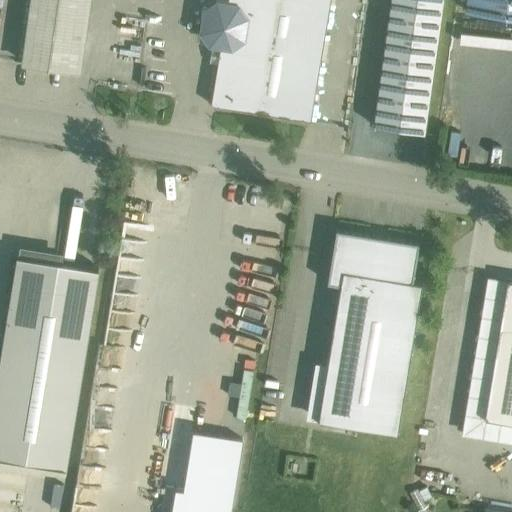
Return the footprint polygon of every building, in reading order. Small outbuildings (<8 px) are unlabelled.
[(83,0),(32,0),(24,61),(74,69),(83,0)] [(331,0),(228,0),(228,4),(218,2),(206,11),(203,30),(211,42),(221,43),(221,47),(212,46),(210,62),(218,63),(211,104),(311,120),(331,0)] [(442,0),(391,0),(374,124),(424,131),(442,0)] [(511,0),(467,0),(466,10),(511,16),(511,0)] [(0,17),(0,54),(11,54),(12,18),(0,17)] [(420,241),(337,228),(328,281),(341,283),(343,269),(413,280),(420,241)] [(97,264),(15,251),(0,345),(0,442),(66,453),(97,264)] [(413,280),(343,269),(341,283),(319,419),(396,431),(398,432),(423,282),(413,280)] [(511,281),(487,278),(461,434),(511,442),(511,281)] [(230,511),(243,438),(193,430),(184,489),(175,487),(171,511),(230,511)]
